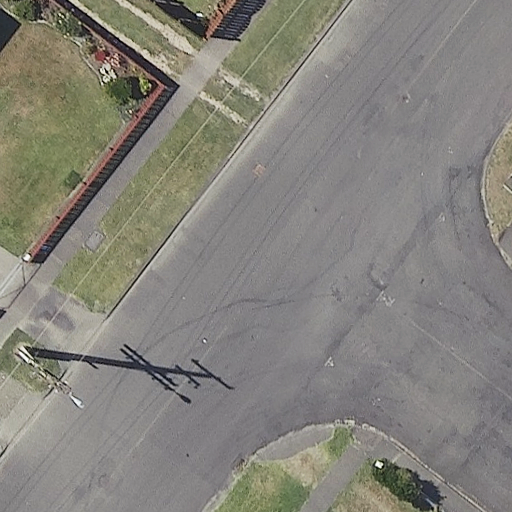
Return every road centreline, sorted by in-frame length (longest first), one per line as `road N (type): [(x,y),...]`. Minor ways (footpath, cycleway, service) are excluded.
road 1 (residential): [(106,511),(332,228)]
road 2 (residential): [(332,228),(502,0)]
road 3 (residential): [(511,369),(332,228)]
